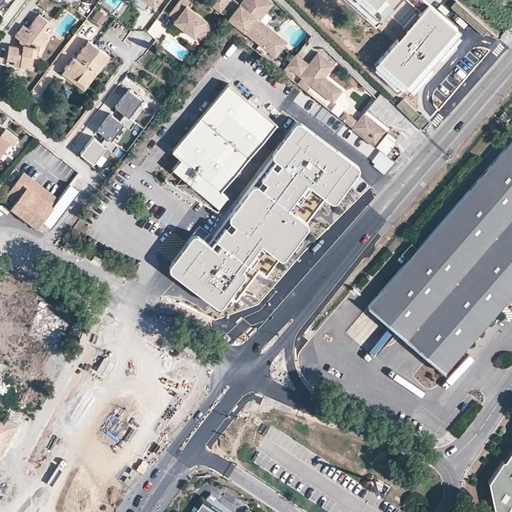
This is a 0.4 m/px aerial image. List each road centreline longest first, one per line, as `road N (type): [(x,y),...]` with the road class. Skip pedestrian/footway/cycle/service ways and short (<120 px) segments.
road 1 (secondary): [(330,273),(511,59)]
road 2 (unclassified): [(323,410),(445,465),(511,384)]
road 3 (secondary): [(233,364),(125,511)]
road 4 (secondary): [(146,511),(250,376)]
road 5 (unknown): [(135,175),(233,50)]
road 6 (residential): [(29,262),(96,175),(62,148)]
road 7 (secondary): [(330,273),(298,294),(233,364)]
road 8 (tertiary): [(233,364),(219,343),(167,311),(149,301),(125,303)]
road 9 (residential): [(140,43),(62,148)]
road 10 (tertiary): [(125,303),(148,329),(198,357),(233,364)]
